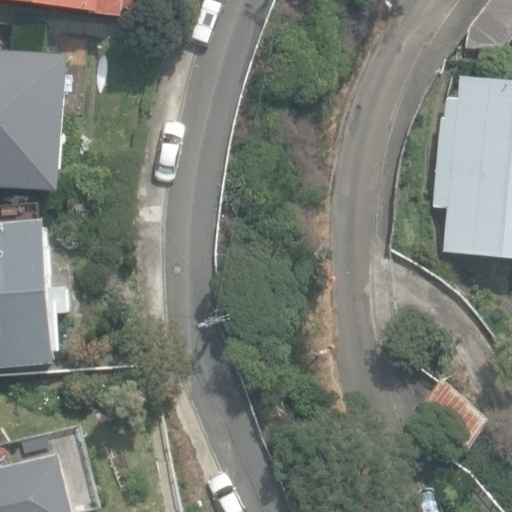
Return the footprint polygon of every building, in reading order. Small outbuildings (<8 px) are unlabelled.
[(0,0),(131,19),(132,10),(148,12),(149,0),(0,0)] [(511,0),(495,0),(474,26),(472,46),(511,44),(511,0)] [(0,189),(67,194),(77,59),(0,53),(0,189)] [(511,79),(467,76),(465,97),(453,96),(451,118),(446,118),(439,206),(455,207),(451,251),(511,255),(511,79)] [(148,156),(76,152),(74,193),(135,196),(147,184),(148,156)] [(0,224),(0,369),(63,365),(62,351),(69,351),(66,299),(59,300),(54,220),(0,224)] [(424,406),(473,448),(498,420),(448,378),(424,406)] [(0,511),(77,511),(63,449),(0,462),(0,511)]
